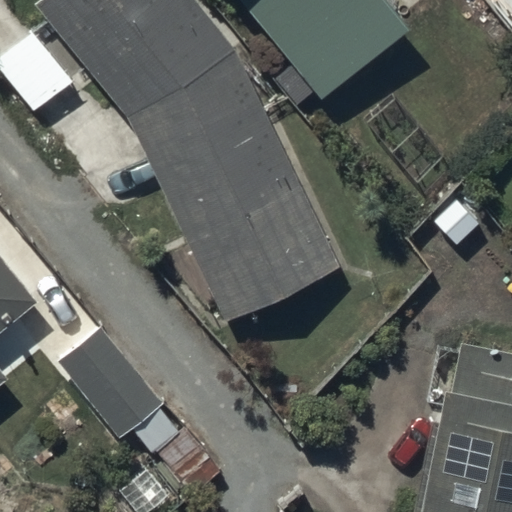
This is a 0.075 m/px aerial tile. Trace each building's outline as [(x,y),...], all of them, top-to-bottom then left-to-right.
[(35,0),(32,3),(126,115),(222,317),(334,264),(233,50),(191,0),(35,0)] [(238,0),(318,93),(402,21),(383,0),(238,0)] [(0,376),(1,376),(0,374),(0,323),(31,298),(0,259),(0,376)] [(96,322),(53,357),(116,435),(159,400),(96,322)] [(511,511),(511,350),(460,340),(450,385),(439,383),(412,511),(511,511)] [(185,423),(154,448),(190,491),(220,465),(185,423)]
